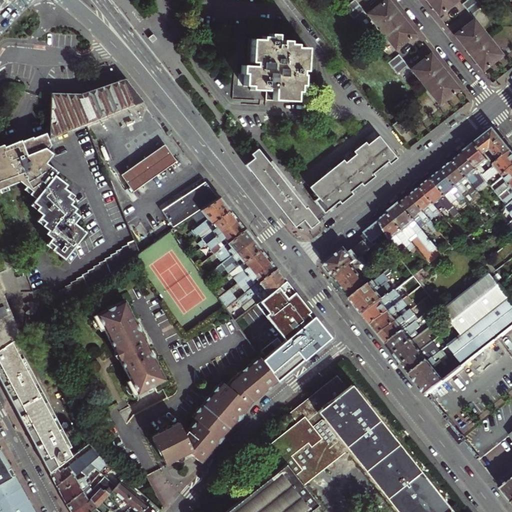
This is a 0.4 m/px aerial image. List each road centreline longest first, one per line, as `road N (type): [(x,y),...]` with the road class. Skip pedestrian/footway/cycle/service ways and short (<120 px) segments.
road 1 (residential): [(354,333),(261,412),(177,511)]
road 2 (residential): [(297,262),(492,106)]
road 3 (secondary): [(495,511),(354,333)]
road 4 (secondary): [(297,262),(162,90)]
road 5 (residential): [(407,0),(492,106)]
road 6 (residential): [(0,63),(13,51),(86,54),(112,42)]
